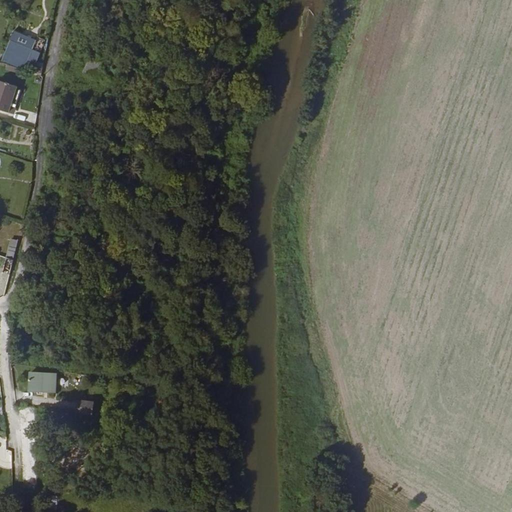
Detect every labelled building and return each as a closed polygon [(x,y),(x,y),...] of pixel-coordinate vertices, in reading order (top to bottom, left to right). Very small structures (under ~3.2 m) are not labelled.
[(15,49),(17,43),(9,41),(5,55),(13,57),(15,49)] [(23,52),(25,45),(17,43),(15,49),(23,52)] [(13,57),(21,60),(23,52),(15,49),(13,57)] [(97,81),(104,68),(90,61),(84,75),(97,81)] [(15,83),(0,78),(0,107),(7,109),(15,83)] [(15,234),(9,233),(4,256),(10,258),(15,234)] [(29,393),(54,393),(54,374),(29,375),(29,393)] [(88,398),(73,396),(72,406),(87,408),(88,398)]
